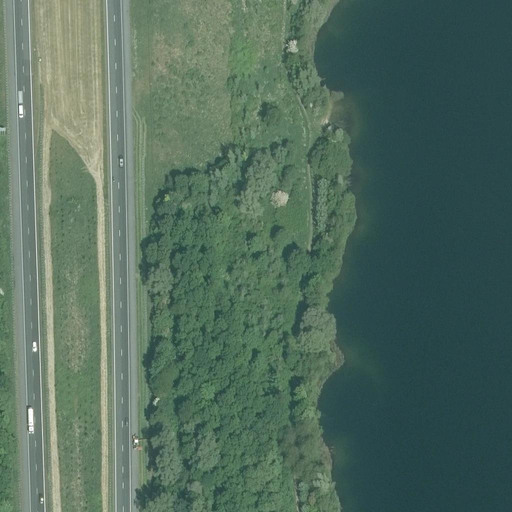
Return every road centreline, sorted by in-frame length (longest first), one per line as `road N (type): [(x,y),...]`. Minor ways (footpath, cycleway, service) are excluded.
road 1 (track): [(283,0),(282,55),(299,103),(308,227),(297,362),(299,511)]
road 2 (motorway): [(19,0),(36,511)]
road 3 (motorway): [(122,511),(112,0)]
